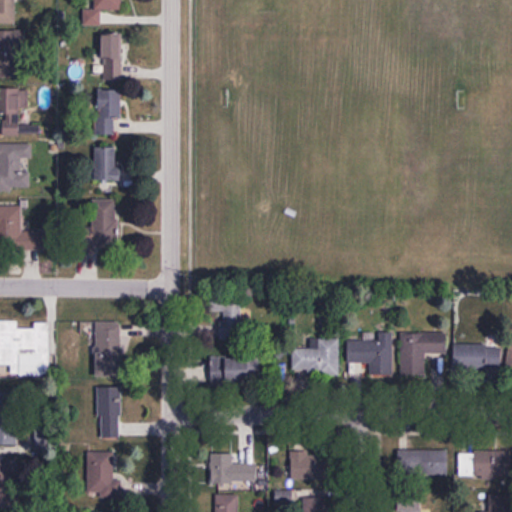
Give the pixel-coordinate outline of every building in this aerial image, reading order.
[(0,0),(0,23),(20,24),(20,0),(0,0)] [(123,11),(123,0),(93,0),(94,9),(83,9),(83,26),(101,26),(101,11),(123,11)] [(0,77),(28,77),(27,31),(0,31),(0,77)] [(102,35),(102,80),(122,80),(122,35),(102,35)] [(28,89),(7,89),(7,117),(0,116),(0,135),(28,136),(28,89)] [(122,90),(98,90),(98,134),(116,134),(116,118),(122,118),(122,90)] [(0,190),(31,191),(32,143),(0,142),(0,190)] [(122,147),(95,147),(95,182),(122,182),(122,147)] [(92,200),(92,244),(118,244),(118,200),(92,200)] [(22,206),(0,206),(0,247),(23,247),(22,206)] [(243,341),(245,299),(209,298),(208,312),(221,312),(220,340),(243,341)] [(11,375),(50,375),(50,325),(18,325),(18,321),(0,320),(0,365),(11,365),(11,375)] [(96,321),(96,376),(121,376),(121,321),(96,321)] [(349,339),(349,364),(371,364),(371,375),(393,375),(393,332),(377,332),(377,339),(349,339)] [(447,332),(401,332),(401,375),(426,375),(425,354),(447,354),(447,332)] [(340,338),(311,338),(311,348),(293,348),(292,373),(339,374),(340,338)] [(501,368),(501,345),(455,344),(455,367),(501,368)] [(261,386),(261,358),(212,357),(211,385),(261,386)] [(99,386),(99,439),(121,439),(121,386),(99,386)] [(19,391),(0,391),(0,444),(19,445),(19,391)] [(88,452),(88,495),(123,495),(123,479),(113,479),(112,451),(88,452)] [(233,452),(211,453),(212,483),(258,483),(257,464),(234,464),(233,452)] [(473,453),(459,453),(459,476),(473,476),(473,453)] [(291,480),(329,480),(329,456),(291,456),(291,480)] [(0,504),(17,505),(17,459),(0,458),(0,504)] [(241,511),(241,495),(215,494),(215,511),(241,511)] [(421,511),(421,498),(398,498),(398,511),(421,511)] [(322,511),(323,499),(309,499),(309,511),(322,511)]
